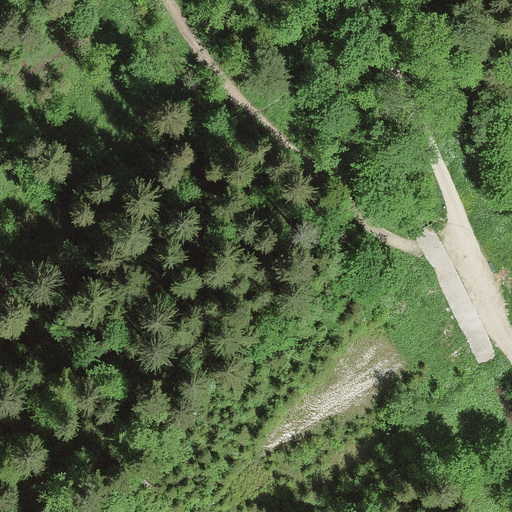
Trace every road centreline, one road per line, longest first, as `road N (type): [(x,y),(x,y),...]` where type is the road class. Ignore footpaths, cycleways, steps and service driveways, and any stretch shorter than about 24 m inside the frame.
road 1 (track): [(167,0),(221,79),(317,165),(364,221),(401,245),(467,243)]
road 2 (track): [(511,345),(352,0)]
